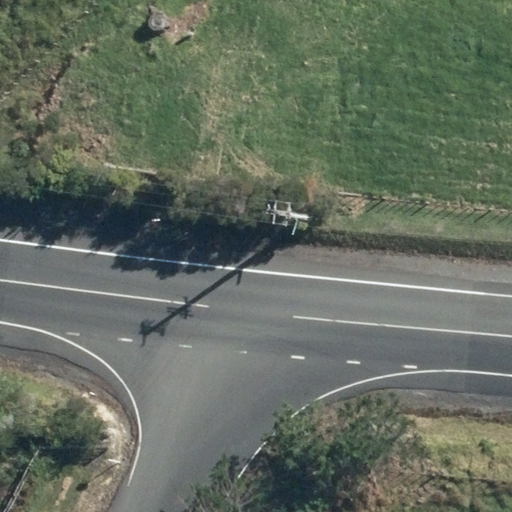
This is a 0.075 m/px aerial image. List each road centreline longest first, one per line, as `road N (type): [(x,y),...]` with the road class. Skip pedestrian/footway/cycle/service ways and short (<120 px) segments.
road 1 (unclassified): [(0,279),(274,314)]
road 2 (unclassified): [(274,314),(511,336)]
road 3 (residential): [(152,511),(274,314)]
